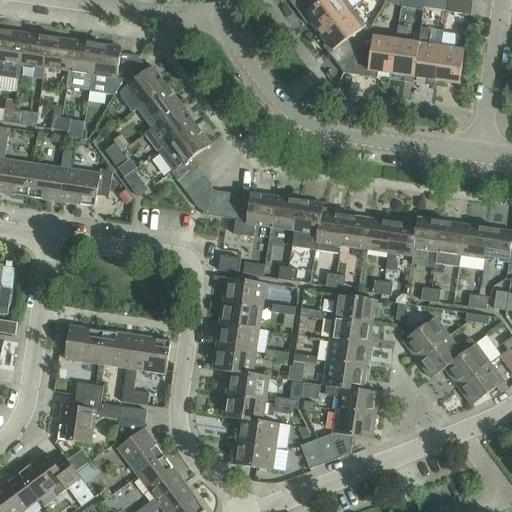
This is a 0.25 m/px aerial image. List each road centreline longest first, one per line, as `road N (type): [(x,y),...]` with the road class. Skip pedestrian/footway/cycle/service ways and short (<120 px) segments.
road 1 (residential): [(241,511),(183,449),(175,425),(191,264),(51,237)]
road 2 (tertiary): [(481,156),(316,127),(289,111),(241,55),(219,10)]
road 3 (residential): [(258,511),(511,408)]
road 4 (residential): [(0,444),(25,407),(51,237)]
road 5 (residential): [(481,156),(503,0)]
road 6 (residential): [(219,10),(177,14),(74,0)]
